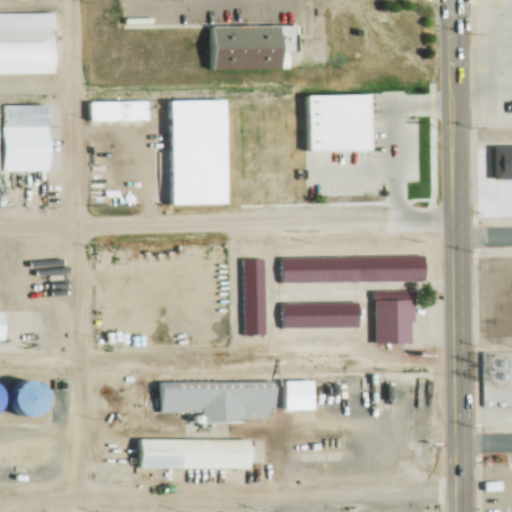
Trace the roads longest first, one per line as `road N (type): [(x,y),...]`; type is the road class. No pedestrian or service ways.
road 1 (secondary): [(464,511),(450,0)]
road 2 (residential): [(80,495),(69,0)]
road 3 (residential): [(464,493),(0,495)]
road 4 (residential): [(454,217),(0,225)]
